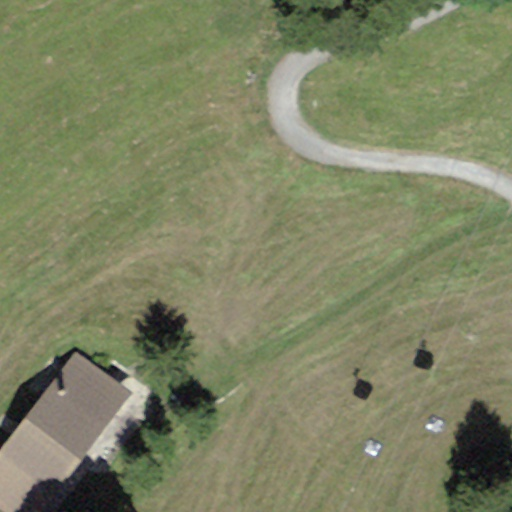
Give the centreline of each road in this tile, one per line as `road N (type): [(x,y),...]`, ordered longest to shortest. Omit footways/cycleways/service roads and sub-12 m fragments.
road 1 (track): [(511,188),(465,169),(317,151),(296,140),(285,121),(284,77),(314,40),(422,0)]
road 2 (track): [(155,412),(285,346),(434,242),(511,210)]
